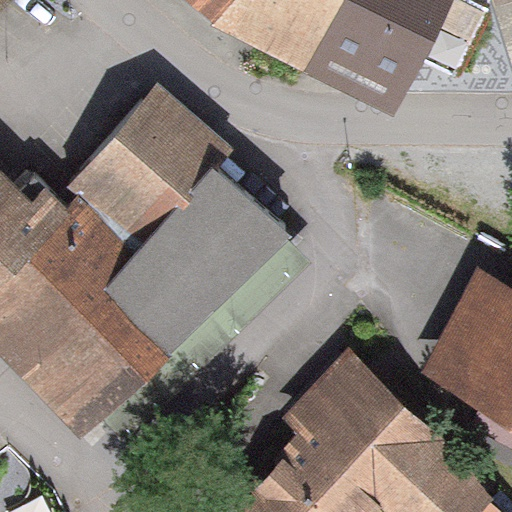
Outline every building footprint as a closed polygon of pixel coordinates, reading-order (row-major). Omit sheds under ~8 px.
[(0,0),(0,11),(13,0),(0,0)] [(185,0),(218,28),(236,0),(185,0)] [(308,75),(344,0),(236,0),(218,28),(308,75)] [(344,0),(308,75),(392,115),(424,61),(454,76),(484,14),(455,0),(344,0)] [(0,350),(81,431),(103,409),(128,433),(303,259),(271,228),(278,221),(212,156),(226,143),(163,81),(58,188),(47,178),(33,192),(0,159),(0,350)] [(511,268),(481,253),(428,358),(511,400),(511,268)] [(445,420),(355,336),(286,405),(300,419),(238,483),(268,511),(364,511),(374,503),(383,511),(511,511),(511,505),(488,486),(494,478),(445,420)]
